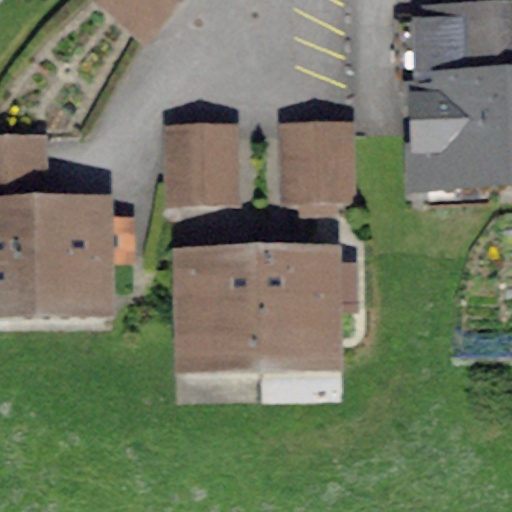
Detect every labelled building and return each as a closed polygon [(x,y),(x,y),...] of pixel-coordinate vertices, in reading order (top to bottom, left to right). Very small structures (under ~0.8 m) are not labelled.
[(102,0),(144,36),(175,0),(102,0)] [(427,178),(511,174),(511,25),(399,27),(401,89),(423,88),(427,178)] [(332,196),(347,196),(346,136),(286,137),(287,197),(302,197),(302,212),(333,212),(332,196)] [(172,199),(232,198),(231,138),(171,140),(172,199)] [(0,149),(0,304),(94,303),(93,222),(37,223),(35,149),(0,149)] [(273,243),(273,257),(256,258),(258,358),(320,357),(320,312),(350,312),(349,270),(314,271),(313,255),(300,242),(273,243)] [(194,274),(195,359),(258,358),(256,258),(222,258),(222,273),(194,274)]
